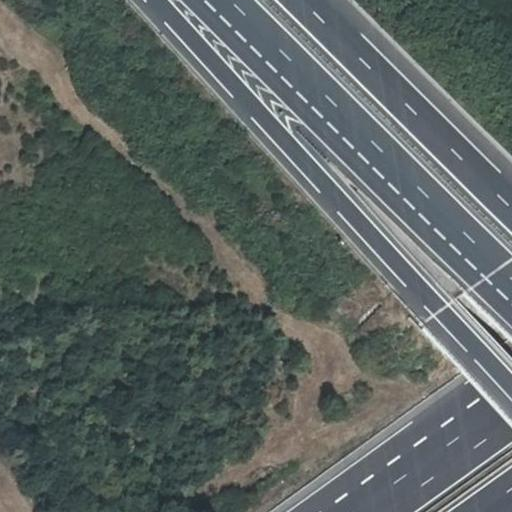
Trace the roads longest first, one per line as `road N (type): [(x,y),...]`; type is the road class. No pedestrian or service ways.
road 1 (motorway): [(155,0),(511,384)]
road 2 (motorway): [(218,0),(511,289)]
road 3 (motorway): [(511,201),(308,0)]
road 4 (motorway): [(511,404),(361,511)]
